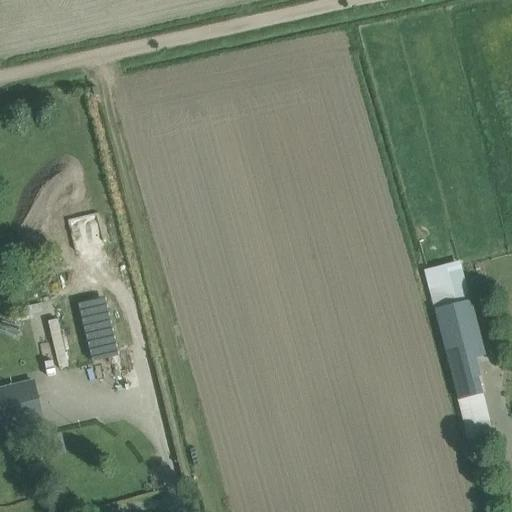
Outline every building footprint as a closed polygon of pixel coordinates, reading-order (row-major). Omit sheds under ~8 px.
[(80,255),(105,248),(95,212),(70,219),(80,255)] [(99,353),(117,348),(108,312),(91,316),(92,318),(82,320),(92,362),(101,360),(99,353)] [(43,320),(55,368),(66,366),(54,318),(43,320)] [(474,360),(449,366),(458,400),(481,393),(483,393),(474,360)] [(0,388),(0,430),(42,420),(33,381),(0,388)]
